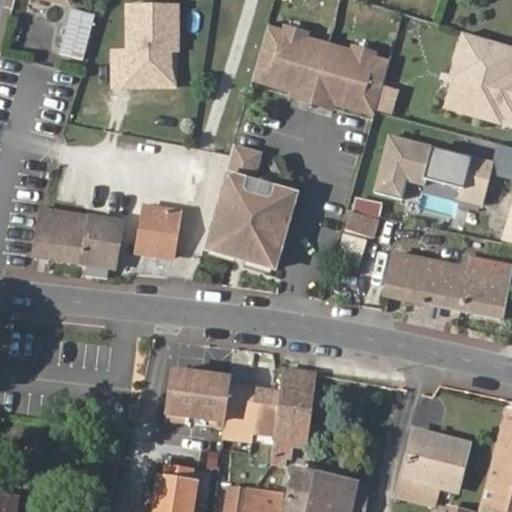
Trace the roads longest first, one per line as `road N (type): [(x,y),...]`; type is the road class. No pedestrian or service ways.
road 1 (tertiary): [(0,293),(305,326),(511,369)]
road 2 (unknown): [(427,350),(382,511)]
